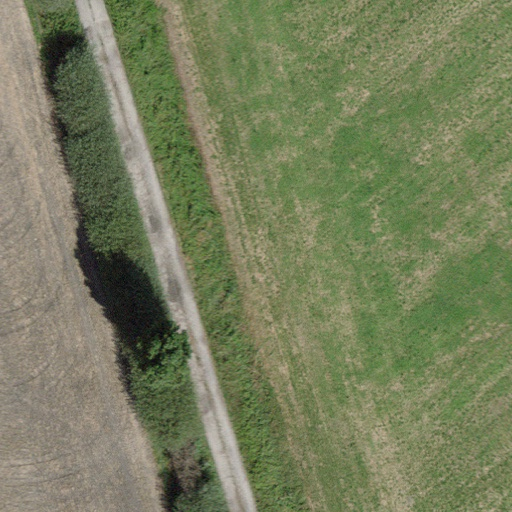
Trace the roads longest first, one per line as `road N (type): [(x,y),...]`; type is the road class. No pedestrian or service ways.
road 1 (track): [(183,0),(339,511)]
road 2 (track): [(238,511),(86,0)]
